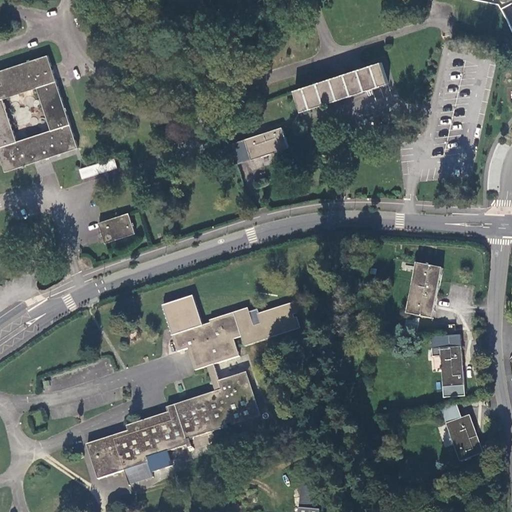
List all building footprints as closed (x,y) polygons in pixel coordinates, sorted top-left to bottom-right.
[(184,0),(184,4),(200,7),(195,30),(205,32),(210,10),(206,9),(208,0),(184,0)] [(75,136),(59,87),(52,66),(48,55),(0,71),(0,152),(4,165),(6,172),(34,163),(79,148),(75,136)] [(295,91),(302,113),(388,84),(381,62),(321,82),(295,91)] [(282,128),(233,144),(240,164),(273,153),(289,148),(282,128)] [(81,180),(117,168),(114,158),(78,169),(81,180)] [(103,222),(100,223),(106,243),(135,234),(129,214),(103,222)] [(443,269),(417,265),(408,315),(433,319),(443,269)] [(201,370),(240,357),(235,341),(243,338),(246,348),(301,329),(298,318),(295,319),(294,316),(300,314),(296,302),(260,314),(258,310),(250,313),(249,309),(210,321),(211,324),(204,326),(194,297),(163,307),(179,353),(194,348),(201,370)] [(419,319),(407,317),(405,329),(417,332),(419,319)] [(461,336),(432,338),(433,349),(441,349),(444,399),(465,397),(462,347),(461,336)] [(168,408),(170,413),(128,426),(130,432),(88,445),(99,480),(149,463),(148,459),(188,446),(189,449),(193,447),(191,440),(228,428),(227,425),(232,424),(233,426),(262,417),(255,396),(250,398),(242,374),(220,381),(223,390),(168,408)] [(457,405),(443,410),(448,424),(447,424),(461,463),(484,454),(470,416),(462,419),(457,405)] [(442,484),(432,488),(435,496),(445,492),(442,484)]
